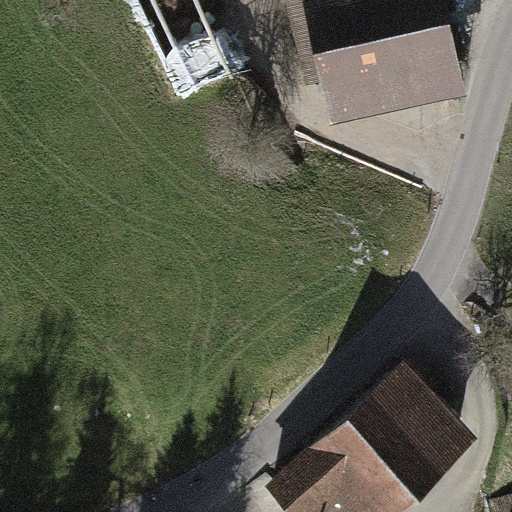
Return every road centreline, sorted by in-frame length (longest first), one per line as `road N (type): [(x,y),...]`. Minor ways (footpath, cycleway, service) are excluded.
road 1 (unclassified): [(511,24),(447,246),(389,329),(262,444),(155,511)]
road 2 (track): [(471,160),(293,126),(247,0)]
road 3 (track): [(450,511),(475,475),(485,415),(389,329)]
